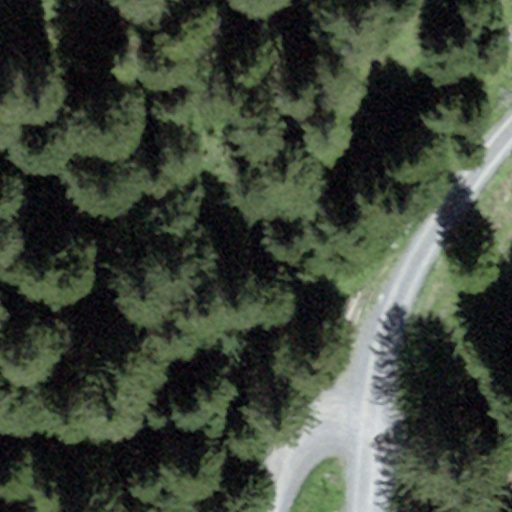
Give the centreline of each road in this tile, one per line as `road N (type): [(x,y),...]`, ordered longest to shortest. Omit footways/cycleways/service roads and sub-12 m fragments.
road 1 (track): [(511,115),(416,258),(364,407),(358,511)]
road 2 (track): [(274,511),(309,406),(364,407)]
